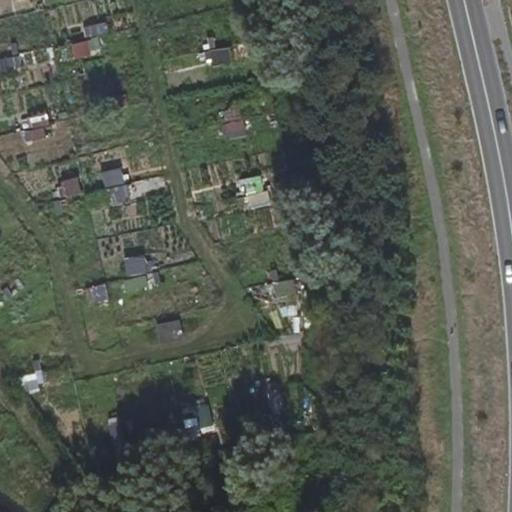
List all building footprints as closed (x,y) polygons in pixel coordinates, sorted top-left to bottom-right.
[(119,168),(100,174),(105,188),(123,183),(119,168)] [(259,176),(241,181),(244,195),(263,190),(259,176)] [(77,178),(58,182),(61,198),(80,193),(77,178)] [(245,208),(268,206),(267,194),(244,196),(245,208)] [(159,344),(180,342),(179,322),(157,323),(159,344)] [(19,377),(24,393),(39,388),(35,373),(19,377)]
